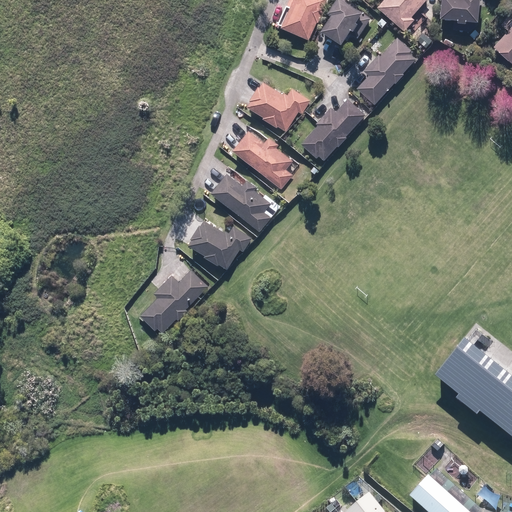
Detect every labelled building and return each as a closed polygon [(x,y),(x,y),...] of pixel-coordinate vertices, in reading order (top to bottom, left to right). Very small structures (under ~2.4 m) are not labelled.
[(282,28),(310,40),(317,23),(319,24),(325,10),(322,9),(325,0),(290,0),(287,7),(291,8),(282,28)] [(322,30),(341,44),(348,34),(357,39),(370,19),(353,8),(354,6),(345,0),(336,0),(329,12),(332,14),(322,30)] [(385,0),(377,9),(404,33),(414,22),(411,19),(426,0),(385,0)] [(441,0),(439,20),(455,21),(454,30),(470,32),(478,25),(479,15),(477,15),(478,0),(441,0)] [(376,24),(381,28),(386,23),(381,18),(376,24)] [(511,26),(492,49),(511,65),(511,26)] [(357,89),(374,105),(394,83),(395,84),(403,75),(402,74),(415,59),(410,54),(412,52),(396,38),(380,57),(378,55),(363,72),(368,77),(357,89)] [(474,49),(479,54),(488,45),(483,40),(474,49)] [(277,127),(285,131),(297,112),(301,114),(309,100),(291,89),(286,96),(283,94),(283,95),(262,82),(259,88),(257,87),(249,101),(250,102),(247,107),(263,118),(263,119),(276,128),(277,127)] [(318,156),(324,161),(337,147),(338,148),(346,139),(345,138),(364,115),(347,100),(336,113),(331,108),(316,125),(317,126),(300,145),(316,159),(318,156)] [(232,151),(280,190),(293,175),(286,170),(292,162),(275,148),(277,145),(268,138),(264,143),(248,131),(232,151)] [(211,193),(259,232),(271,218),(263,212),(270,204),(253,190),(255,188),(246,181),(242,186),(226,174),(211,193)] [(217,265),(225,270),(238,250),(242,253),(250,240),(232,228),(228,235),(225,233),(224,234),(203,221),(200,226),(199,225),(190,238),(192,239),(188,245),(204,256),(203,258),(216,266),(217,265)] [(158,328),(162,333),(177,318),(178,320),(187,310),(185,308),(207,286),(190,270),(178,282),(171,275),(153,294),(158,298),(140,316),(156,330),(158,328)] [(461,345),(441,371),(465,390),(462,394),(469,400),(477,405),(480,402),(511,427),(511,386),(500,376),(496,380),(483,369),(486,365),(461,345)] [(468,511),(428,474),(409,495),(427,511),(468,511)] [(499,499),(483,486),(475,496),(491,509),(499,499)] [(385,511),(369,492),(357,502),(365,511),(385,511)] [(511,511),(511,501),(501,498),(496,511),(511,511)] [(365,511),(357,502),(344,511),(365,511)]
